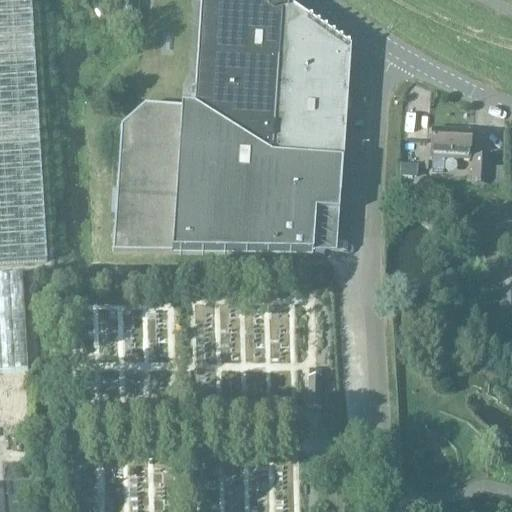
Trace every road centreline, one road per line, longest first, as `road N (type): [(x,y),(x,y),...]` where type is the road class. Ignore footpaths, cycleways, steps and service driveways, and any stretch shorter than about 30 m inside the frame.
road 1 (unclassified): [(385,511),(370,257),(383,71),(395,51)]
road 2 (tertiary): [(511,109),(395,51)]
